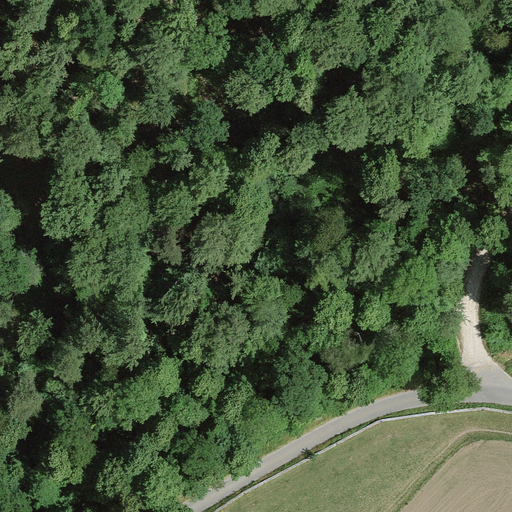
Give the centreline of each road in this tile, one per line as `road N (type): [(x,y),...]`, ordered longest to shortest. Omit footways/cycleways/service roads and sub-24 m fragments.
road 1 (unclassified): [(511,396),(465,391),(353,422),(189,511)]
road 2 (track): [(511,202),(486,234),(469,291),(486,373)]
